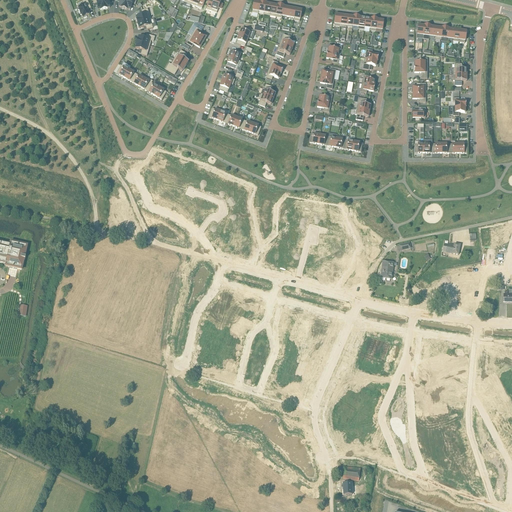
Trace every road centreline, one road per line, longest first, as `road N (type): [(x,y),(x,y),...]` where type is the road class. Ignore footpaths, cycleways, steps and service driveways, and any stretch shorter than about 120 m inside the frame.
road 1 (residential): [(406,361),(422,477),(400,470),(381,418),(402,366)]
road 2 (unclassified): [(362,298),(377,261),(401,239),(511,217)]
road 3 (residential): [(327,459),(317,413),(362,298)]
road 4 (unclassified): [(150,511),(0,445)]
road 5 (residential): [(97,84),(124,154),(143,156),(176,100)]
road 6 (residential): [(265,322),(273,356),(259,391),(237,385),(254,330)]
road 7 (residential): [(398,29),(371,140),(405,141)]
road 8 (residential): [(483,151),(477,70),(490,7)]
road 9 (residential): [(493,504),(508,508),(510,469),(471,396)]
road 10 (residential): [(271,127),(306,29),(323,8)]
road 11 (residential): [(74,29),(108,16),(128,21),(129,39),(97,84)]
road 12 (residential): [(323,8),(303,132)]
road 13 (unclassified): [(135,176),(152,208),(179,219),(222,261)]
